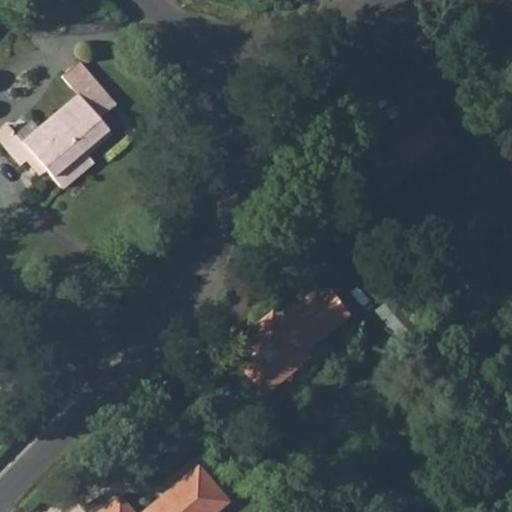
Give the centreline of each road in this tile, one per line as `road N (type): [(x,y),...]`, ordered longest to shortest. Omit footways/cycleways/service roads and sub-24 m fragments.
road 1 (residential): [(0,498),(213,287),(235,241),(243,182),(210,58)]
road 2 (residential): [(210,58),(343,0)]
